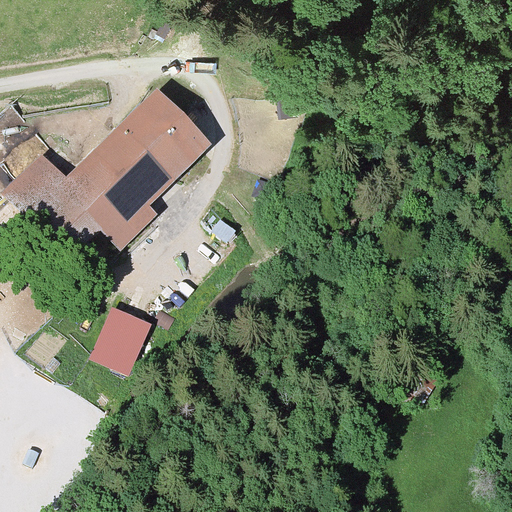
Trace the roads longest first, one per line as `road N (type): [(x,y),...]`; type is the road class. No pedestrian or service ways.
road 1 (residential): [(154,267),(223,150),(221,112),(202,79),(177,64),(151,63),(0,86)]
road 2 (track): [(154,267),(34,398),(0,471)]
